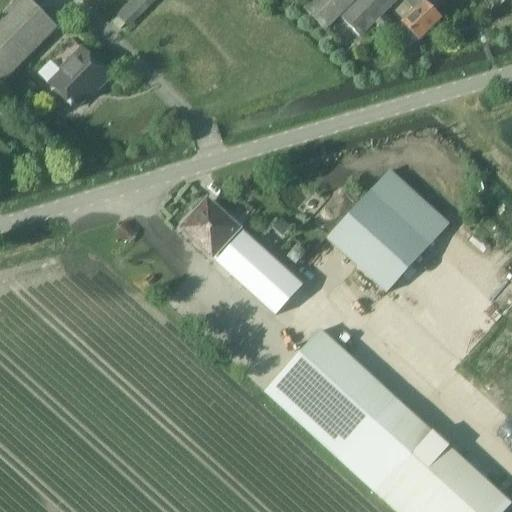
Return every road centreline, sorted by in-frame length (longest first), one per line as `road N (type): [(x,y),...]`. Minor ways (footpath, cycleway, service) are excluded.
road 1 (unclassified): [(511,74),(0,226)]
road 2 (track): [(116,191),(278,346),(315,312),(511,474)]
